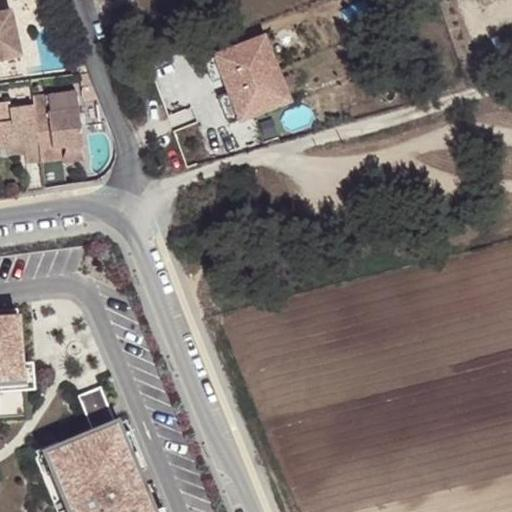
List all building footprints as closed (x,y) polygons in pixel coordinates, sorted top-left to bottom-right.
[(0,61),(18,58),(9,12),(0,13),(0,61)] [(265,38),(217,56),(227,82),(232,95),(242,120),(289,102),(265,38)] [(227,82),(217,56),(206,60),(216,86),(227,82)] [(41,161),(45,191),(67,188),(63,163),(63,159),(56,160),(53,146),(64,144),(66,151),(84,149),(84,148),(76,91),(33,97),(34,105),(35,114),(39,143),(40,151),(41,161)] [(242,120),(232,95),(221,99),(231,125),(242,120)] [(0,148),(10,147),(24,145),(39,143),(35,114),(34,105),(12,109),(11,103),(0,104),(0,148)] [(25,155),(26,163),(41,161),(40,151),(39,143),(24,145),(25,155)] [(53,146),(56,160),(63,159),(63,163),(86,160),(84,149),(66,151),(64,144),(53,146)] [(25,155),(24,145),(10,147),(11,157),(25,155)] [(21,361),(16,312),(0,313),(0,414),(25,412),(23,385),(21,361)] [(21,361),(23,385),(32,385),(30,360),(21,361)] [(165,511),(128,417),(117,422),(101,386),(78,394),(94,431),(60,444),(38,453),(35,454),(57,511),(165,511)] [(36,447),(38,453),(60,444),(58,438),(36,447)]
